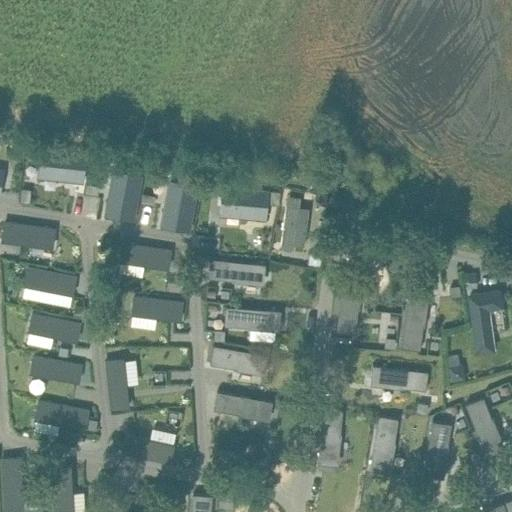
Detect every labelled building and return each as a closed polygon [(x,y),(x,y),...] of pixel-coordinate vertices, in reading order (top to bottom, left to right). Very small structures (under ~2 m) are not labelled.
[(46,148),(43,178),(82,182),(86,152),(46,148)] [(111,176),(104,215),(134,220),(141,181),(111,176)] [(86,183),(84,192),(97,194),(99,186),(86,183)] [(229,186),(226,215),(265,219),(268,189),(229,186)] [(167,187),(160,225),(189,230),(196,192),(167,187)] [(21,188),(20,201),(29,202),(30,189),(21,188)] [(271,190),(270,203),(279,204),(280,191),(271,190)] [(316,193),(315,203),(326,205),(327,194),(316,193)] [(142,194),(140,202),(153,205),(155,196),(142,194)] [(285,209),(280,248),(296,250),(297,246),(303,247),(308,212),(285,209)] [(6,220),(3,241),(50,248),(53,227),(6,220)] [(123,241),(120,261),(167,268),(170,249),(123,241)] [(210,257),(208,275),(261,281),(263,263),(210,257)] [(29,268),(26,287),(75,296),(79,277),(29,268)] [(476,272),(467,273),(468,285),(477,285),(476,272)] [(342,280),(337,329),(354,331),(359,282),(342,280)] [(459,285),(450,287),(451,296),(461,295),(459,285)] [(497,293),(466,297),(474,352),(490,350),(485,311),(499,309),(497,293)] [(135,294),(132,314),(179,320),(182,300),(135,294)] [(408,295),(401,346),(419,349),(426,298),(408,295)] [(75,304),(73,314),(83,316),(85,306),(75,304)] [(225,305),(224,323),(277,327),(278,309),(225,305)] [(33,313),(29,331),(75,341),(79,323),(33,313)] [(215,330),(214,340),(224,340),(224,330),(215,330)] [(386,337),(385,347),(394,348),(396,338),(386,337)] [(213,343),(210,362),(263,371),(266,353),(213,343)] [(60,346),(59,354),(66,356),(68,347),(60,346)] [(458,354),(445,356),(450,382),(466,379),(463,363),(460,364),(458,354)] [(34,355),(30,373),(77,383),(80,365),(34,355)] [(123,358),(104,360),(110,410),(128,408),(123,358)] [(376,364),(374,382),(426,389),(428,370),(376,364)] [(217,390),(214,408),(237,412),(237,414),(269,420),(272,400),(217,390)] [(481,396),(465,403),(485,453),(502,446),(481,396)] [(39,400),(35,420),(84,429),(88,409),(39,400)] [(418,402),(417,412),(426,414),(428,404),(418,402)] [(324,409),(319,464),(338,466),(343,411),(324,409)] [(379,414),(370,467),(389,470),(397,417),(379,414)] [(87,419),(86,428),(95,430),(97,421),(87,419)] [(432,420),(423,472),(441,475),(450,423),(432,420)] [(124,435),(120,453),(168,463),(172,446),(124,435)] [(20,458),(0,458),(0,482),(1,511),(22,510),(20,458)] [(72,511),(69,466),(47,468),(50,511),(72,511)] [(193,492),(191,511),(210,511),(212,493),(193,492)] [(184,511),(177,493),(161,499),(165,511),(184,511)] [(511,511),(511,496),(488,505),(491,511),(511,511)]
